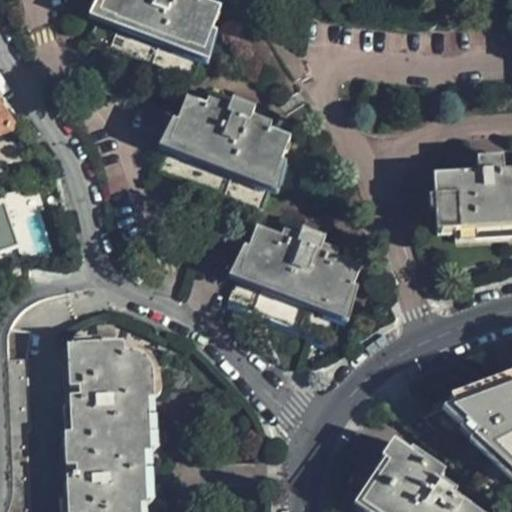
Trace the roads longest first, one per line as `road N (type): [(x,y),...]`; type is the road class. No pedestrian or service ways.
road 1 (residential): [(0,67),(29,95),(65,154),(108,273),(168,302),(320,436)]
road 2 (tertiary): [(320,436),(346,399),(397,353),(511,310)]
